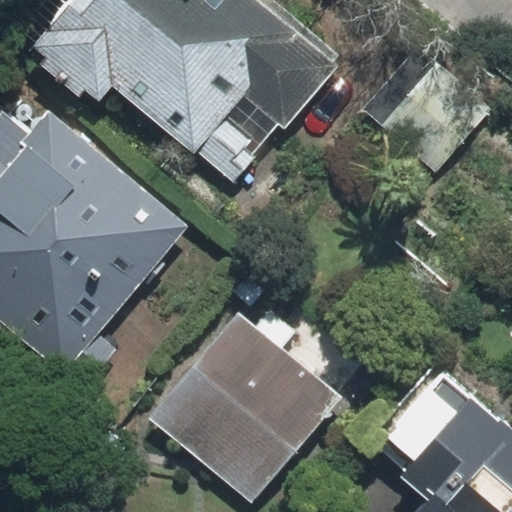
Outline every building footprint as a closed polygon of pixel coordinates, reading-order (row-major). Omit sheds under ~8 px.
[(66,0),(14,63),(82,119),(103,94),(229,198),(338,66),(258,0),(66,0)] [(398,69),(357,120),(435,182),(475,132),(398,69)] [(0,334),(77,397),(113,353),(96,339),(183,233),(35,113),(19,133),(0,117),(0,334)] [(230,318),(141,427),(244,511),(246,511),(336,403),(230,318)] [(511,511),(511,438),(432,370),(358,455),(418,507),(413,511),(511,511)]
